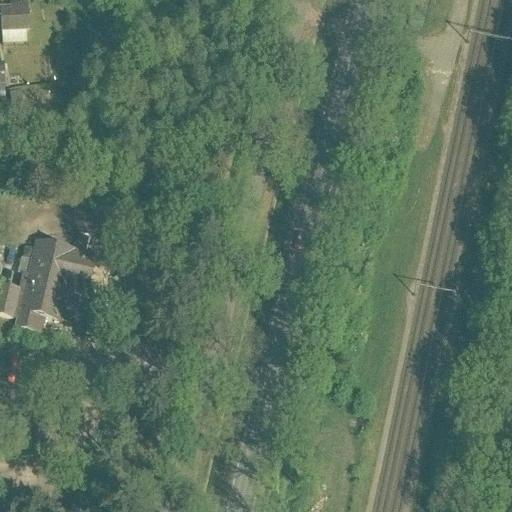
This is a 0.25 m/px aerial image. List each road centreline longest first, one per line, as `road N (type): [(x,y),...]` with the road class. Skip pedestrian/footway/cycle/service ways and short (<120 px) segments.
road 1 (unclassified): [(176,511),(295,15)]
road 2 (secondary): [(240,511),(356,36)]
